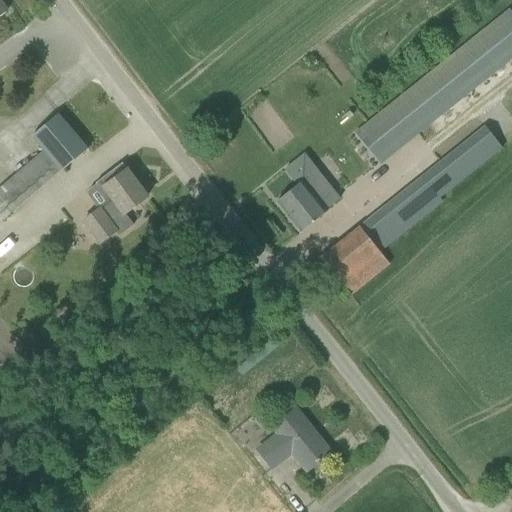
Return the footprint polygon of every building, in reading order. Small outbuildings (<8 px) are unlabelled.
[(511,12),(511,11),(357,133),(381,163),(415,136),(422,145),(511,72),(511,12)] [(270,104),(248,114),(258,134),(280,124),(270,104)] [(44,151),(62,171),(62,172),(88,150),(58,115),(32,137),(44,151)] [(277,202),(301,233),(328,212),(325,209),(381,163),(357,133),(352,127),(302,167),(297,161),(285,171),(297,186),(277,202)] [(440,199),(503,149),(485,127),(360,228),(380,252),(443,202),(440,199)] [(148,198),(127,170),(122,164),(96,184),(110,203),(101,210),(100,209),(84,221),(101,244),(116,233),(119,237),(134,225),(125,214),(148,198)] [(0,223),(12,214),(0,200),(0,223)] [(360,228),(321,259),(351,296),(390,265),(380,252),(360,228)] [(273,428),(273,429),(278,435),(258,451),(272,470),(293,454),(307,472),(331,453),(296,409),(273,428)]
